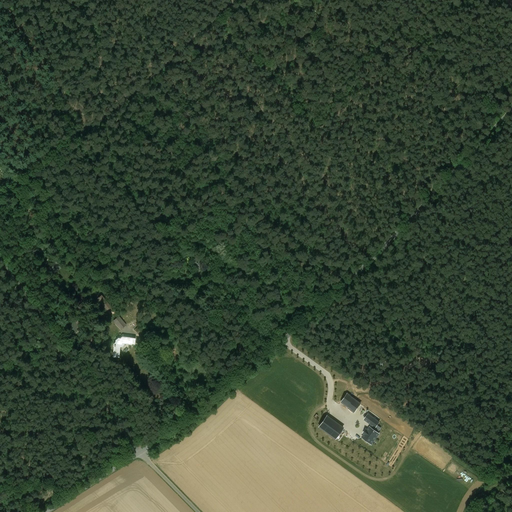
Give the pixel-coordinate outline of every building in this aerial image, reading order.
[(197,257),(191,262),(197,268),(200,265),(203,263),(197,257)] [(62,269),(56,261),(49,266),(55,274),(62,269)] [(112,308),(101,295),(98,298),(109,311),(112,308)] [(118,316),(113,321),(121,330),(126,326),(118,316)] [(79,329),(74,323),(68,328),(72,334),(79,329)] [(134,340),(123,338),(115,345),(114,357),(118,357),(119,347),(124,343),(134,344),(134,340)]
